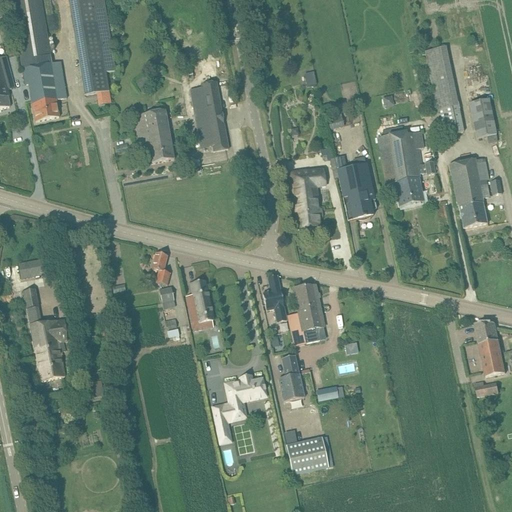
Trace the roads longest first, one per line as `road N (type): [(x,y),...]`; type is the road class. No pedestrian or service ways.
road 1 (tertiary): [(267,265),(0,197)]
road 2 (unclassified): [(267,265),(274,207),(230,0)]
road 3 (tertiary): [(511,318),(267,265)]
